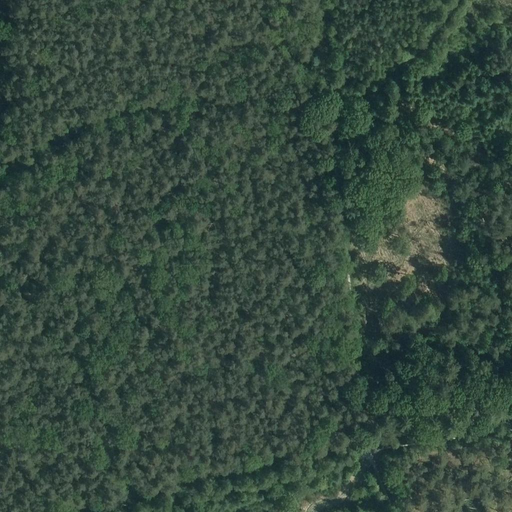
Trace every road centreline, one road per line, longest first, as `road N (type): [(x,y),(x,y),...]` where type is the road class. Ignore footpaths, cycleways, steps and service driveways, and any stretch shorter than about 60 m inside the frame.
road 1 (track): [(0,166),(61,129),(142,105),(200,98),(342,106)]
road 2 (track): [(55,511),(367,442)]
road 3 (track): [(367,442),(511,415)]
